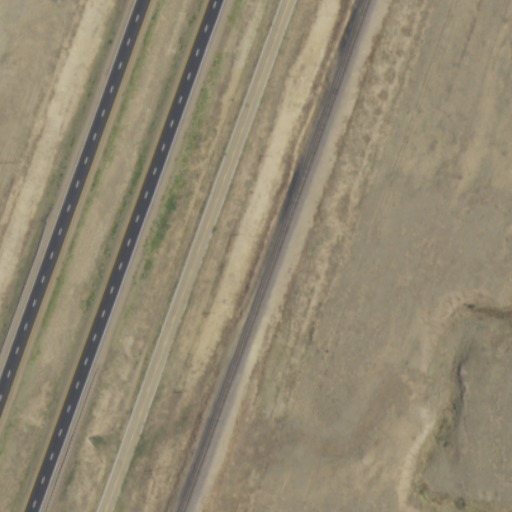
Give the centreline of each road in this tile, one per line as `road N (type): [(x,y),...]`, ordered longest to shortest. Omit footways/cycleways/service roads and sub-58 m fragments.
road 1 (tertiary): [(76,511),(285,0)]
road 2 (motorway): [(32,511),(220,0)]
road 3 (motorway): [(140,0),(0,391)]
